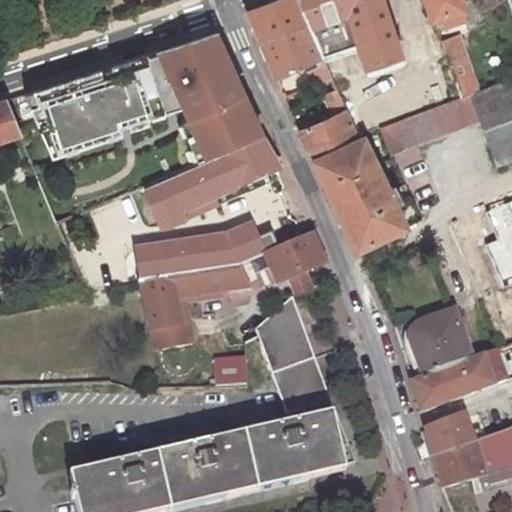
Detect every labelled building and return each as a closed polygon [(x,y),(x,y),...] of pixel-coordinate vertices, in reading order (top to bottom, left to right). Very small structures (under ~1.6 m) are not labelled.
[(307,24),(297,0),(275,0),(247,12),(253,27),(260,43),(307,24)] [(310,27),(346,13),(357,43),(366,69),(402,56),(382,0),(297,0),(307,24),(310,27)] [(426,0),(433,20),(465,10),(461,0),(426,0)] [(310,27),(321,56),(357,43),(346,13),(310,27)] [(275,75),(321,56),(310,27),(307,24),(260,43),(275,75)] [(461,34),(442,41),(461,95),(480,88),(461,34)] [(213,35),(25,95),(52,160),(121,138),(120,132),(185,111),(196,137),(190,139),(195,152),(201,149),(207,162),(262,138),(213,35)] [(324,64),(309,71),(315,84),(330,77),(324,64)] [(480,121),(498,165),(511,159),(511,79),(470,95),(480,121)] [(347,109),(336,89),(322,95),(332,116),(347,109)] [(470,95),(380,129),(390,155),(480,121),(470,95)] [(0,102),(0,142),(9,140),(20,137),(5,101),(0,102)] [(359,137),(347,109),(332,116),(298,132),(310,158),(359,137)] [(20,137),(9,140),(20,166),(30,163),(20,137)] [(355,253),(406,228),(364,139),(360,140),(359,137),(310,158),(355,253)] [(196,166),(150,186),(163,215),(281,164),(262,138),(207,162),(196,166)] [(195,152),(191,154),(196,166),(207,162),(201,149),(195,152)] [(511,201),(486,212),(498,240),(511,233),(511,201)] [(251,225),(225,237),(239,267),(262,259),(265,257),(251,225)] [(511,233),(498,240),(486,245),(503,287),(511,283),(511,233)] [(143,283),(239,267),(225,237),(138,250),(143,283)] [(265,257),(262,259),(273,286),(287,280),(302,275),(323,266),(311,238),(265,257)] [(143,283),(151,333),(181,327),(176,301),(248,287),(239,267),(143,283)] [(309,292),(302,275),(287,280),(294,298),(309,292)] [(304,422),(334,415),(291,300),(257,330),(259,336),(288,415),(301,412),(304,422)] [(423,379),(471,361),(453,315),(420,326),(414,330),(411,335),(410,341),(410,345),(423,379)] [(184,345),(181,327),(151,333),(154,350),(184,345)] [(408,385),(417,416),(504,378),(494,352),(471,361),(423,379),(408,385)] [(244,358),(214,360),(215,388),(245,386),(244,358)] [(153,511),(345,466),(334,415),(304,422),(69,476),(76,511),(153,511)] [(430,458),(471,444),(460,418),(422,433),(430,458)] [(500,473),(502,479),(511,476),(511,447),(507,431),(471,444),(430,458),(439,490),(468,482),(500,473)] [(345,466),(153,511),(190,511),(328,481),(347,476),(345,466)] [(470,488),(502,479),(500,473),(468,482),(470,488)]
